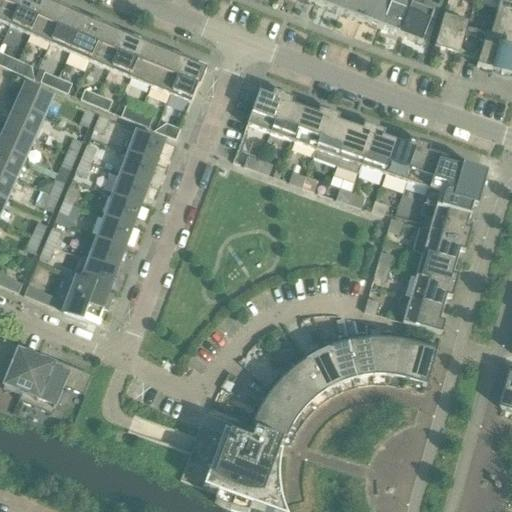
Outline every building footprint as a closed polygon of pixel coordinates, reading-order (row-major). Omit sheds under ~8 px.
[(0,0),(0,25),(9,29),(21,0),(0,0)] [(21,0),(9,29),(29,38),(44,4),(37,1),(37,0),(21,0)] [(320,0),(318,8),(338,16),(344,0),(320,0)] [(344,0),(338,16),(358,23),(367,0),(344,0)] [(367,0),(358,23),(378,31),(390,0),(367,0)] [(390,0),(378,31),(399,39),(413,0),(390,0)] [(415,0),(413,0),(399,39),(420,47),(435,7),(415,0)] [(511,0),(499,0),(495,15),(511,19),(511,0)] [(29,38),(48,47),(65,10),(52,4),(51,8),(44,4),(29,38)] [(48,47),(69,56),(83,22),(76,19),(78,16),(65,10),(48,47)] [(511,19),(495,15),(489,37),(489,38),(511,44),(511,19)] [(433,50),(457,57),(465,30),(466,30),(467,24),(442,17),(433,50)] [(69,56),(88,64),(104,27),(91,22),(90,25),(83,22),(69,56)] [(88,64),(108,73),(123,39),(116,36),(117,33),(104,27),(88,64)] [(465,30),(457,57),(477,62),(475,69),(504,77),(504,76),(511,67),(511,44),(489,38),(489,37),(466,30),(465,30)] [(108,73),(129,81),(144,44),(131,39),(130,42),(123,39),(108,73)] [(129,81),(149,90),(163,56),(156,53),(157,50),(144,44),(129,81)] [(0,68),(13,74),(17,63),(0,55),(0,68)] [(149,90),(169,98),(184,61),(171,55),(170,58),(163,56),(149,90)] [(184,61),(169,98),(190,106),(203,72),(196,69),(197,66),(184,61)] [(17,63),(13,74),(29,81),(33,71),(17,63)] [(39,86),(53,92),(58,81),(44,75),(39,86)] [(58,81),(53,92),(67,97),(71,87),(58,81)] [(24,87),(15,108),(43,121),(52,99),(24,87)] [(79,103),(93,109),(98,98),(84,93),(79,103)] [(246,128),(269,137),(283,99),(272,95),(272,97),(271,100),(258,96),(246,128)] [(98,98),(93,109),(107,115),(111,104),(98,98)] [(269,137),(292,145),(303,113),(291,108),(293,104),(293,103),(283,99),(269,137)] [(15,108),(5,129),(33,141),(43,121),(15,108)] [(120,120),(134,126),(138,115),(124,110),(120,120)] [(292,145),(314,153),(328,116),(317,112),(317,113),(316,117),(303,113),(292,145)] [(84,113),(78,127),(87,131),(93,117),(84,113)] [(138,115),(134,126),(148,131),(152,121),(138,115)] [(311,160),(335,168),(349,129),(336,125),(338,121),(338,120),(328,116),(314,153),(311,160)] [(92,133),(101,137),(107,123),(98,119),(92,133)] [(158,136),(175,143),(179,132),(163,125),(158,136)] [(358,177),(360,169),(373,132),(362,128),(362,129),(361,133),(349,129),(335,168),(358,177)] [(5,129),(0,140),(0,151),(24,162),(33,141),(5,129)] [(360,169),(383,177),(394,145),(382,140),(383,137),(384,136),(373,132),(360,169)] [(135,134),(127,156),(156,167),(164,145),(135,134)] [(72,142),(66,156),(75,160),(81,146),(72,142)] [(383,177),(405,185),(418,147),(408,144),(407,145),(408,145),(406,149),(394,145),(383,177)] [(405,185),(428,193),(438,165),(439,165),(440,160),(427,156),(428,152),(429,152),(429,151),(418,147),(405,185)] [(86,149),(80,163),(89,166),(95,153),(86,149)] [(0,151),(0,176),(15,183),(24,162),(0,151)] [(75,160),(66,156),(60,170),(69,174),(75,160)] [(127,156),(119,177),(148,188),(156,167),(127,156)] [(243,170),(255,174),(259,163),(247,159),(243,170)] [(89,166),(80,163),(74,177),(83,180),(89,166)] [(259,163),(255,174),(267,179),(271,168),(259,163)] [(428,193),(423,207),(435,210),(468,220),(468,219),(471,209),(476,210),(485,178),(439,165),(438,165),(428,193)] [(0,176),(0,201),(6,204),(15,183),(0,176)] [(288,186),(300,191),(304,180),(292,176),(288,186)] [(119,177),(111,199),(140,209),(148,188),(119,177)] [(304,180),(300,191),(313,196),(317,185),(304,180)] [(40,186),(37,192),(48,197),(53,186),(46,183),(40,186)] [(54,184),(48,198),(57,202),(63,188),(54,184)] [(68,191),(62,205),(71,208),(77,195),(68,191)] [(335,204),(347,208),(351,197),(338,193),(335,204)] [(351,197),(347,208),(360,212),(363,201),(351,197)] [(57,202),(48,198),(43,212),(51,216),(57,202)] [(111,199),(103,220),(132,231),(140,209),(111,199)] [(71,208),(62,205),(56,219),(65,222),(71,208)] [(370,216),(383,220),(386,209),(374,205),(370,216)] [(419,218),(431,221),(432,222),(435,210),(423,207),(419,218)] [(431,221),(428,233),(467,244),(470,234),(469,233),(469,234),(465,233),(468,221),(469,221),(470,220),(468,219),(468,220),(435,210),(432,222),(431,221)] [(103,220),(95,242),(124,252),(132,231),(103,220)] [(401,225),(390,222),(386,235),(397,238),(401,225)] [(37,226),(31,240),(39,244),(45,230),(37,226)] [(412,253),(422,256),(455,266),(459,254),(463,255),(464,255),(467,244),(428,233),(418,230),(412,253)] [(50,233),(45,247),(53,251),(59,237),(50,233)] [(39,244),(31,240),(25,254),(34,258),(39,244)] [(95,242),(87,263),(116,274),(124,252),(95,242)] [(53,251),(45,247),(39,261),(47,264),(53,251)] [(380,256),(376,268),(388,271),(391,259),(380,256)] [(422,256),(415,279),(454,291),(457,280),(456,280),(455,280),(451,279),(455,266),(422,256)] [(87,263),(80,284),(79,284),(108,295),(116,274),(87,263)] [(388,271),(376,268),(373,281),(384,284),(388,271)] [(415,279),(408,302),(442,312),(445,300),(449,301),(451,301),(454,291),(415,279)] [(4,280),(0,289),(17,297),(21,287),(4,280)] [(79,284),(80,284),(76,282),(63,316),(96,328),(102,311),(106,313),(112,298),(108,297),(108,295),(79,284)] [(22,299),(40,306),(44,297),(26,289),(22,299)] [(44,297),(40,306),(54,312),(58,302),(44,297)] [(367,302),(363,315),(374,318),(378,305),(367,302)] [(442,312),(408,302),(401,326),(440,338),(443,326),(442,326),(438,325),(442,312)] [(340,322),(334,323),(336,335),(342,334),(340,322)] [(270,337),(273,343),(280,339),(277,333),(270,337)] [(377,344),(369,344),(371,378),(388,378),(392,340),(378,339),(377,344)] [(360,340),(346,343),(354,380),(371,378),(369,344),(361,345),(360,340)] [(407,342),(392,340),(388,378),(405,382),(415,349),(406,347),(407,342)] [(2,391),(19,398),(34,363),(19,357),(22,350),(3,342),(0,350),(0,387),(3,389),(2,391)] [(333,351),(325,354),(338,385),(354,380),(346,343),(332,346),(333,351)] [(422,351),(415,349),(405,382),(421,386),(421,389),(425,390),(436,351),(423,347),(422,351)] [(315,353),(303,361),(323,393),(338,385),(325,354),(318,357),(315,353)] [(293,373),(287,378),(309,403),(323,393),(303,361),(290,368),(293,373)] [(34,363),(19,398),(20,398),(17,403),(51,417),(63,390),(83,398),(91,378),(52,362),(48,370),(34,363)] [(507,411),(511,412),(511,375),(502,412),(506,413),(507,411)] [(277,380),(268,391),(298,416),(309,403),(287,378),(281,384),(277,380)] [(229,387),(232,382),(228,380),(222,391),(228,394),(231,388),(229,387)] [(263,406),(258,413),(288,429),(298,416),(268,391),(259,403),(263,406)] [(245,432),(281,446),(288,429),(258,413),(255,420),(250,418),(245,431),(238,428),(237,429),(245,432)] [(281,446),(245,432),(243,436),(241,442),(223,435),(202,491),(216,496),(213,504),(218,508),(224,511),(226,511),(248,511),(250,509),(258,511),(276,511),(281,508),(279,499),(278,491),(277,482),(277,473),(278,464),(280,456),(277,455),(281,446)]
